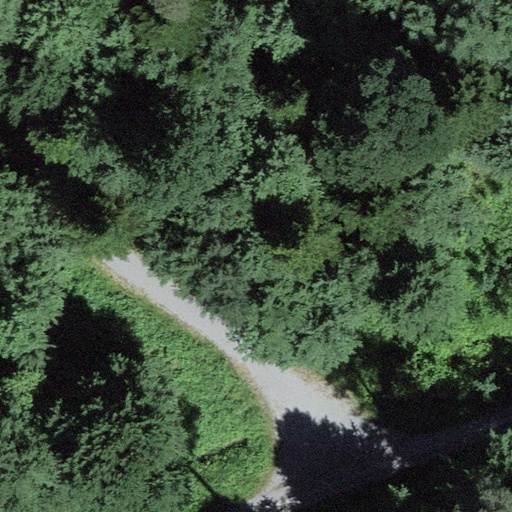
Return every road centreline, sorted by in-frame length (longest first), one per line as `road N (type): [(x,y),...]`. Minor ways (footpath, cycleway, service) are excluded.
road 1 (track): [(0,118),(45,199),(100,255),(188,318),(341,460)]
road 2 (trunk): [(267,511),(0,190)]
road 3 (track): [(224,511),(511,399)]
